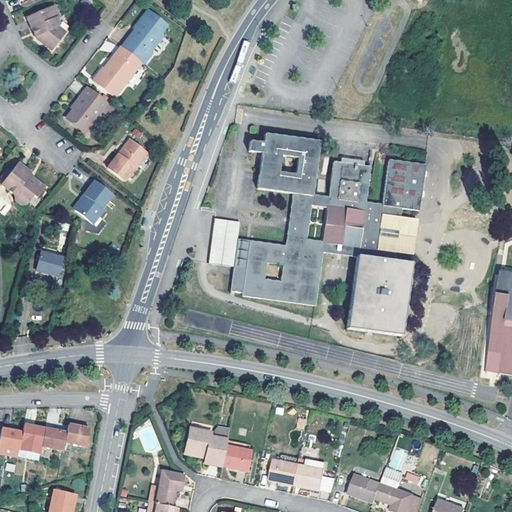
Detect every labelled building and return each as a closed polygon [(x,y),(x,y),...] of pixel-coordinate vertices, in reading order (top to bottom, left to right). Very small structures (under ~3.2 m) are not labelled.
[(53,6),(26,18),(33,35),(37,34),(40,41),(38,44),(55,54),(66,36),(59,31),(60,28),(56,18),(58,16),(53,6)] [(133,32),(122,46),(120,47),(142,64),(143,65),(151,55),(150,52),(161,38),(162,32),(167,26),(147,10),(136,24),(140,26),(136,32),(133,32)] [(113,97),(142,64),(120,47),(111,59),(113,60),(105,70),(103,69),(102,68),(92,81),(113,97)] [(111,59),(103,69),(105,70),(113,60),(111,59)] [(87,88),(80,96),(82,98),(71,111),(65,118),(82,131),(90,121),(92,124),(101,113),(107,105),(108,104),(87,88)] [(82,98),(80,96),(69,110),(71,111),(82,98)] [(107,105),(101,113),(107,118),(113,110),(107,105)] [(84,134),(92,124),(90,121),(82,131),(84,134)] [(286,245),(251,241),(247,269),(244,295),(316,306),(324,253),(357,257),(347,329),(402,335),(412,263),(395,260),(396,252),(379,249),(383,215),(401,218),(402,208),(419,210),(425,165),(389,160),(383,204),(366,202),(371,167),(335,162),(329,197),(313,195),(320,141),(266,134),(264,143),(252,141),(250,151),(263,152),(258,188),(293,193),(286,245)] [(132,141),(130,140),(118,155),(120,156),(132,141)] [(118,155),(108,168),(125,181),(135,168),(136,169),(148,153),(132,141),(120,156),(118,155)] [(27,176),(29,174),(30,173),(17,162),(0,183),(0,184),(14,195),(15,200),(22,205),(26,204),(32,195),(34,193),(37,196),(44,186),(34,177),(32,180),(27,176)] [(95,180),(83,194),(85,197),(76,209),(93,223),(104,210),(102,208),(113,194),(95,180)] [(85,197),(83,194),(73,207),(76,209),(85,197)] [(413,254),(418,220),(401,218),(383,215),(379,249),(396,252),(413,254)] [(254,224),(228,220),(222,265),(247,269),(251,241),(254,224)] [(63,257),(41,251),(37,270),(59,276),(63,257)] [(511,279),(501,278),(490,352),(502,354),(500,373),(511,374),(511,279)] [(23,424),(22,432),(18,450),(40,454),(41,446),(45,428),(23,424)] [(66,432),(64,442),(85,447),(89,429),(68,425),(66,432)] [(215,434),(227,436),(228,429),(219,427),(215,434)] [(1,428),(0,431),(0,455),(17,458),(18,450),(22,432),(1,428)] [(45,428),(41,446),(62,450),(64,442),(66,432),(45,428)] [(227,436),(215,434),(191,429),(186,452),(207,456),(205,464),(222,468),(227,447),(229,436),(227,436)] [(402,435),(400,446),(409,448),(411,437),(402,435)] [(227,447),(222,468),(248,473),(252,452),(227,447)] [(294,487),(300,459),(282,456),(281,463),(272,461),(269,482),(294,487)] [(300,459),(294,487),(320,492),(326,463),(300,458),(300,459)] [(19,463),(15,473),(20,475),(24,465),(19,463)] [(158,485),(154,505),(156,505),(171,508),(174,492),(177,492),(181,493),(184,475),(161,471),(158,485)] [(381,485),(375,501),(391,506),(389,511),(390,511),(406,511),(412,499),(413,497),(398,491),(402,478),(386,472),(383,480),(381,485)] [(406,472),(404,480),(418,483),(420,476),(406,472)] [(375,501),(381,485),(355,476),(347,495),(373,505),(375,501)] [(154,505),(158,485),(150,484),(146,503),(147,504),(154,505)] [(54,490),(48,511),(71,511),(76,495),(54,490)] [(406,511),(416,511),(421,502),(412,499),(406,511)] [(464,511),(465,510),(438,501),(434,511),(464,511)]
